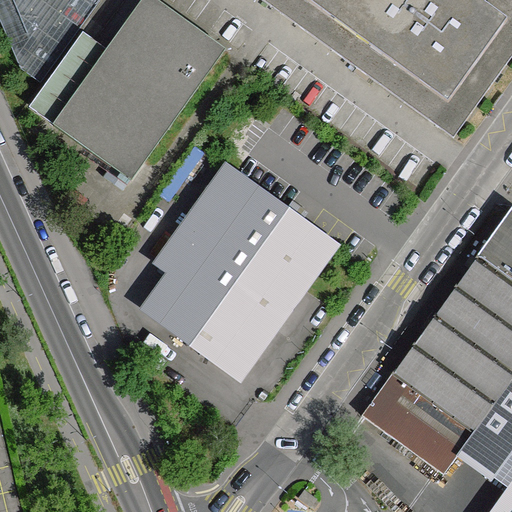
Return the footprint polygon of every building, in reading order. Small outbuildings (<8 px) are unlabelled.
[(41,84),(100,0),(0,0),(0,21),(16,58),(20,67),(41,84)] [(130,182),(226,50),(155,0),(143,0),(106,52),(54,125),(130,182)] [(511,58),(511,0),(262,0),(454,138),(511,58)] [(26,106),(54,125),(106,52),(79,32),(41,84),(26,106)] [(340,243),(225,161),(152,262),(166,272),(139,308),(241,381),(340,243)] [(511,511),(511,209),(362,418),(442,475),(457,454),(511,491),(511,511)]
